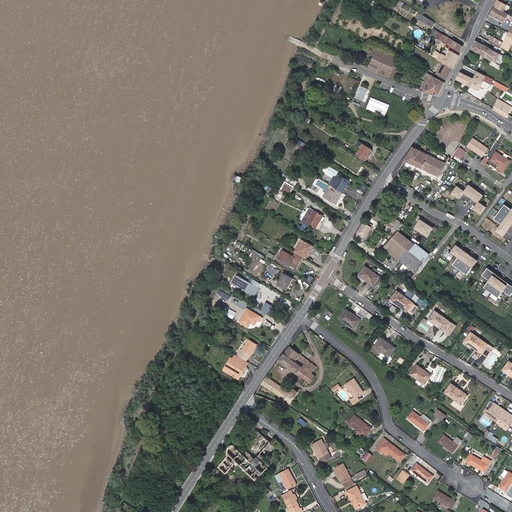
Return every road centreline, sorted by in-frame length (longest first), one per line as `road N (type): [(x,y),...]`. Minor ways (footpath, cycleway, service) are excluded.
road 1 (residential): [(473,488),(389,426),(383,390),(364,363),(300,315)]
road 2 (residential): [(511,396),(326,275)]
road 3 (residential): [(511,260),(383,178)]
road 4 (residential): [(240,406),(299,446),(332,511)]
road 5 (residential): [(441,102),(317,49)]
road 6 (tertiary): [(240,406),(172,511)]
